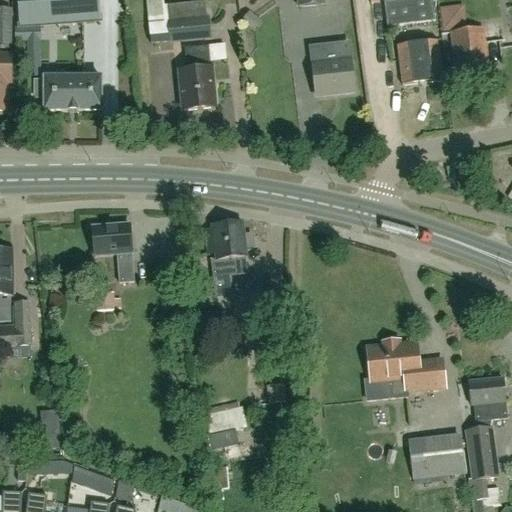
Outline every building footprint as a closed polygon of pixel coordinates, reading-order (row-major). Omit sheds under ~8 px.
[(17,0),(20,27),(100,22),(98,0),(17,0)] [(383,4),(386,29),(434,23),(431,0),(407,0),(407,1),(383,4)] [(204,3),(163,7),(162,1),(146,3),(150,46),(210,40),(208,19),(205,19),(204,3)] [(11,13),(0,12),(0,49),(10,50),(11,13)] [(451,24),(452,34),(451,34),(457,80),(488,77),(481,21),(451,24)] [(15,46),(27,45),(26,31),(14,31),(15,46)] [(380,60),(388,60),(387,40),(379,40),(380,60)] [(442,81),(437,42),(397,47),(402,86),(402,87),(442,82),(442,81)] [(226,62),(225,56),(224,45),(207,47),(208,48),(193,50),(195,71),(179,73),(183,113),(215,110),(211,70),(210,70),(209,64),(226,62)] [(0,112),(7,113),(7,87),(12,87),(12,55),(0,54),(0,112)] [(316,98),(354,93),(350,62),(312,66),(316,98)] [(101,113),(101,80),(44,80),(44,113),(101,113)] [(449,181),(455,179),(453,168),(446,169),(449,181)] [(211,262),(213,280),(215,299),(233,297),(231,278),(247,276),(245,259),(246,259),(245,251),(252,250),(250,236),(243,237),(242,226),(243,225),(242,224),(211,228),(212,229),(216,261),(211,262)] [(178,253),(204,253),(205,226),(178,225),(178,253)] [(133,285),(132,274),(131,256),(131,255),(129,226),(92,229),(94,258),(118,257),(120,286),(133,285)] [(0,297),(11,297),(10,261),(5,261),(5,252),(0,252),(0,297)] [(96,313),(121,311),(121,301),(114,301),(114,295),(95,296),(96,313)] [(252,319),(257,319),(258,324),(276,322),(276,317),(273,295),(249,297),(252,319)] [(0,328),(0,349),(31,348),(30,328),(0,328)] [(258,347),(271,345),(268,329),(257,330),(258,347)] [(416,347),(367,352),(370,381),(362,382),(365,404),(406,401),(405,394),(444,390),(441,366),(419,369),(416,347)] [(488,492),(486,482),(498,480),(491,430),(490,430),(492,422),(507,421),(503,381),(468,384),(471,407),(474,407),(475,424),(476,432),(466,433),(473,480),(469,481),(472,511),(492,511),(491,500),(498,499),(496,491),(488,492)] [(281,414),(280,405),(285,404),(283,386),(271,388),(273,399),(268,400),(269,406),(261,407),(262,416),(281,414)] [(238,447),(236,433),(247,431),(243,408),(204,417),(208,439),(211,453),(238,447)] [(59,412),(42,414),(45,451),(63,450),(59,412)] [(465,476),(460,437),(408,443),(414,489),(439,486),(438,479),(465,476)] [(118,485),(115,501),(131,505),(134,489),(118,485)] [(1,511),(20,511),(22,495),(2,494),(2,503),(1,511)] [(67,511),(68,510),(47,507),(48,498),(29,496),(26,511),(67,511)]
